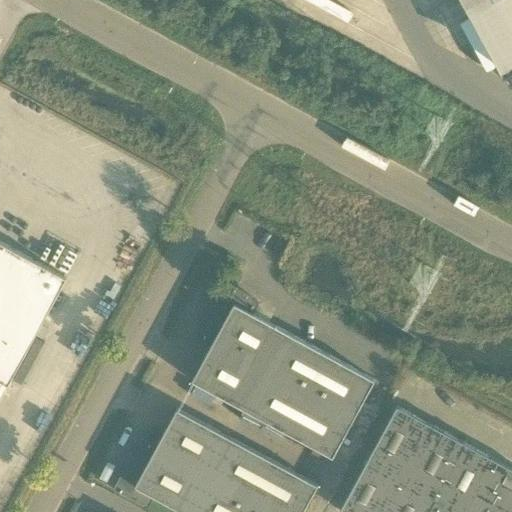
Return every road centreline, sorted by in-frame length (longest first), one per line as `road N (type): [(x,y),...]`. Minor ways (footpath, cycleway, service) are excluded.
road 1 (unclassified): [(34,511),(254,106)]
road 2 (unclassified): [(511,249),(254,106)]
road 3 (unclassified): [(254,106),(71,0)]
road 4 (unknown): [(387,0),(433,70),(511,126)]
